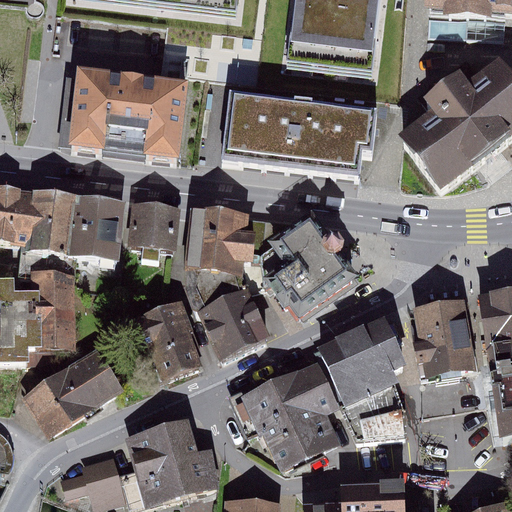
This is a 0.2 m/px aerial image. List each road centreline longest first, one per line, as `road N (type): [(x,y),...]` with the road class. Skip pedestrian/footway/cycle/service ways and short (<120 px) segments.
road 1 (secondary): [(421,223),(0,170)]
road 2 (residential): [(511,479),(262,486),(234,462),(203,398)]
road 3 (residential): [(203,398),(408,291),(421,223)]
road 4 (residential): [(34,489),(84,446),(203,398)]
